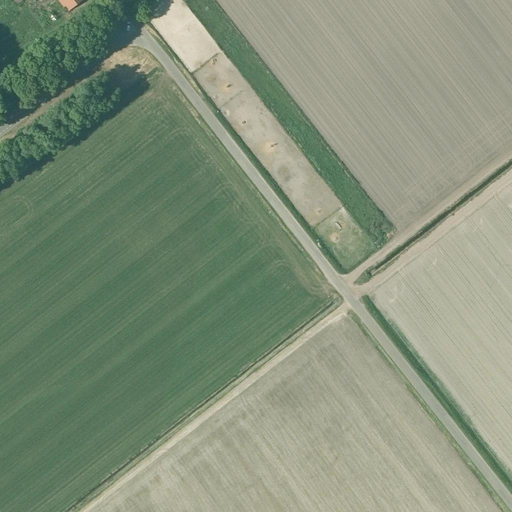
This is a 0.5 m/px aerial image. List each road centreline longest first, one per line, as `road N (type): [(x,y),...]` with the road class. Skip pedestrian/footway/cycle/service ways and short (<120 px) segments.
road 1 (unclassified): [(511,504),(137,25)]
road 2 (tertiary): [(0,130),(137,25)]
